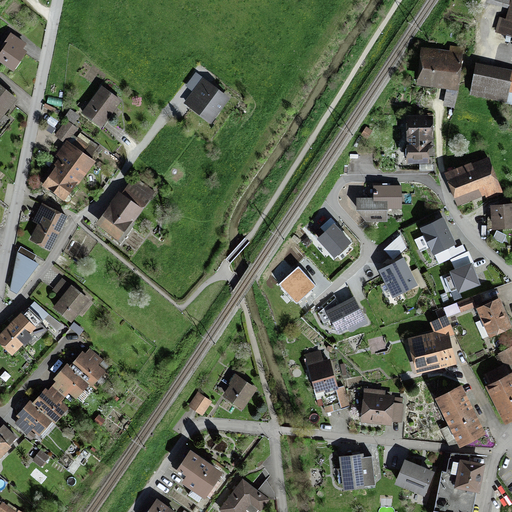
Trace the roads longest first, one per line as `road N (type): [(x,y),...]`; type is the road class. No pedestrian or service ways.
road 1 (residential): [(316,304),(368,254),(333,201),(352,178),(428,181),(511,271)]
road 2 (residential): [(0,287),(58,0)]
road 3 (residential): [(188,87),(0,311)]
road 4 (residential): [(511,442),(490,452),(275,430)]
road 5 (residential): [(275,430),(202,425),(181,440),(131,511)]
